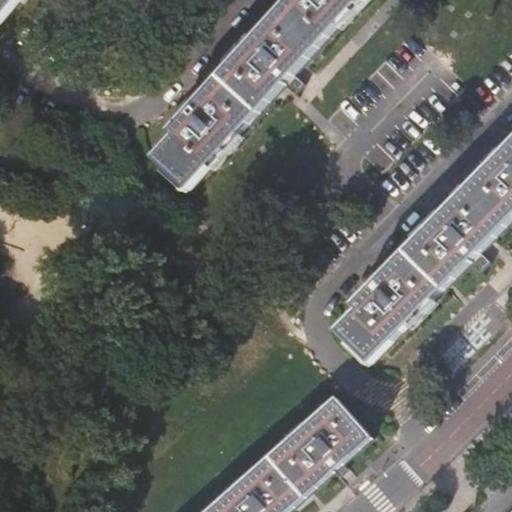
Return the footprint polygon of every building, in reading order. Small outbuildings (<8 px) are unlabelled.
[(0,0),(0,21),(2,24),(22,0),(0,0)] [(296,0),(175,133),(179,138),(159,160),(192,190),(274,100),(365,0),(296,0)] [(511,150),(386,278),(376,289),(359,306),(364,311),(343,333),(374,364),(473,263),(483,253),(511,223),(511,150)] [(483,253),(473,263),(483,273),(493,262),(483,253)] [(376,269),(366,279),(376,289),(386,278),(376,269)] [(374,439),(340,400),(214,511),(291,511),(332,477),(340,469),(374,439)] [(340,469),(332,477),(337,483),(346,476),(340,469)]
